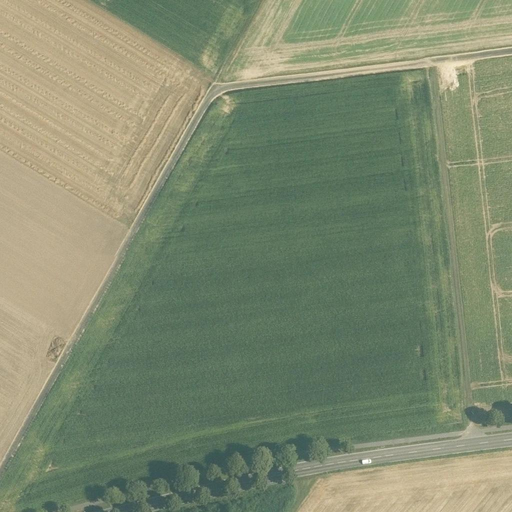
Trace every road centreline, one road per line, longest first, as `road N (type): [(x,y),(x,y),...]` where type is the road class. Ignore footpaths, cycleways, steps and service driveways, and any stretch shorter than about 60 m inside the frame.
road 1 (track): [(0,469),(215,97)]
road 2 (secondary): [(118,511),(315,466),(511,440)]
road 3 (track): [(511,56),(215,97)]
